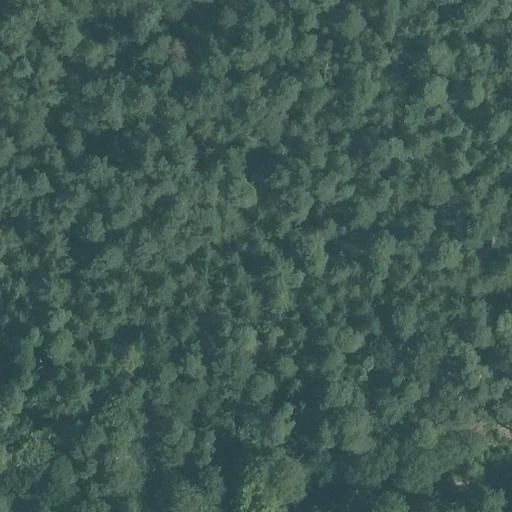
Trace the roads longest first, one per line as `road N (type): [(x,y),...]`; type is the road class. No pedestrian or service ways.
road 1 (track): [(511,478),(313,511)]
road 2 (track): [(168,0),(0,46)]
